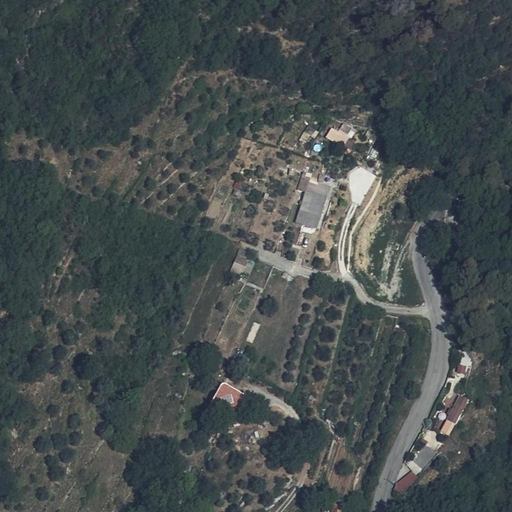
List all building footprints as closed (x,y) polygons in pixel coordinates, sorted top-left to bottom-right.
[(333,126),(327,136),(346,146),(356,127),(344,121),(340,130),(333,126)] [(365,149),(377,152),(379,149),(369,143),(365,149)] [(377,152),(365,149),(361,155),(371,161),(377,152)] [(319,231),(331,201),(335,188),(312,180),(314,176),(310,175),(305,190),(312,193),(300,224),(312,228),(319,231)] [(307,242),(312,228),(300,224),(295,238),(307,242)] [(233,269),(250,276),(258,257),(240,250),(233,269)] [(256,305),(263,288),(257,286),(260,280),(255,278),(246,301),(256,305)] [(222,383),(208,410),(232,423),(246,396),(222,383)] [(458,394),(442,432),(453,436),(469,398),(458,394)] [(478,425),(468,422),(459,450),(468,453),(478,425)] [(419,473),(436,450),(424,441),(406,464),(419,473)] [(395,485),(402,493),(419,478),(413,470),(395,485)]
